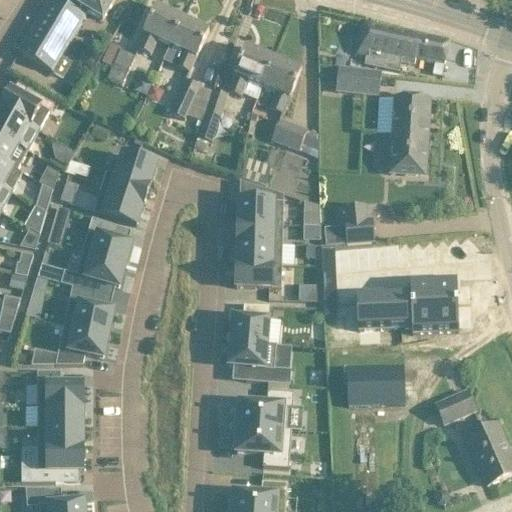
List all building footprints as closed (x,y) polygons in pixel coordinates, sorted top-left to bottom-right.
[(52,0),(20,55),(52,75),(60,59),(87,15),(102,24),(116,0),(71,0),(66,9),(52,0)] [(158,43),(170,49),(183,21),(157,9),(144,37),(145,37),(138,52),(151,58),(158,43)] [(183,21),(170,49),(183,54),(176,70),(189,75),(196,60),(209,33),(183,21)] [(364,67),(395,73),(397,63),(414,67),(415,62),(432,65),(443,67),(444,67),(449,43),(364,26),(358,55),(366,57),(364,67)] [(106,81),(121,88),(134,58),(120,52),(121,50),(110,45),(101,63),(112,68),(106,81)] [(257,103),(262,90),(274,61),(246,50),(234,78),(235,78),(228,94),(241,99),(242,97),(257,103)] [(274,61),(262,90),(276,95),(270,111),(283,117),(289,101),(290,101),(301,73),(274,61)] [(432,65),(430,74),(442,76),(443,67),(432,65)] [(336,95),(379,99),(381,76),(338,71),(336,95)] [(197,140),(198,141),(214,93),(198,89),(183,81),(169,115),(184,123),(186,118),(202,124),(197,140)] [(0,113),(38,135),(50,115),(10,93),(0,111),(0,113)] [(214,93),(198,141),(211,145),(228,98),(214,93)] [(395,100),(392,138),(427,141),(430,102),(395,100)] [(0,138),(28,154),(38,135),(0,113),(0,138)] [(270,143),(298,155),(307,132),(280,121),(270,143)] [(96,128),(91,137),(101,142),(105,132),(96,128)] [(28,154),(0,138),(0,164),(22,177),(22,176),(17,173),(28,154)] [(427,141),(392,138),(390,177),(425,179),(427,141)] [(63,148),(55,162),(69,170),(72,165),(76,156),(63,148)] [(116,178),(149,189),(156,168),(123,157),(116,178)] [(22,177),(0,164),(0,190),(11,196),(22,177)] [(69,170),(65,176),(74,179),(78,167),(72,165),(69,170)] [(50,167),(40,187),(42,188),(53,194),(59,172),(50,167)] [(239,182),(268,190),(272,174),(243,167),(239,182)] [(106,175),(100,195),(121,202),(143,209),(149,189),(116,178),(106,175)] [(42,188),(35,210),(46,216),(53,194),(42,188)] [(0,215),(11,196),(0,190),(0,215)] [(93,216),(136,229),(143,209),(121,202),(100,195),(93,216)] [(320,243),(321,204),(291,203),(290,227),(302,228),(302,243),(320,243)] [(283,205),(238,204),(238,226),(283,227),(283,205)] [(344,211),(347,248),(375,246),(373,222),(368,223),(366,209),(344,211)] [(35,210),(27,226),(41,234),(46,216),(35,210)] [(58,210),(53,229),(66,233),(71,215),(58,210)] [(88,234),(82,257),(104,263),(125,269),(132,247),(111,241),(115,229),(113,228),(92,221),(88,234)] [(282,248),(283,227),(238,226),(237,247),(282,248)] [(237,269),(282,270),(282,248),(237,247),(237,269)] [(306,249),(306,261),(315,261),(315,249),(306,249)] [(334,253),(321,253),(322,278),(335,277),(334,253)] [(22,256),(20,264),(31,266),(33,259),(22,256)] [(64,274),(60,288),(72,291),(95,297),(98,285),(119,291),(125,269),(104,263),(82,257),(76,278),(64,274)] [(282,270),(237,269),(236,291),(281,292),(282,270)] [(13,278),(11,290),(23,292),(27,281),(13,278)] [(415,291),(361,293),(362,331),(416,328),(417,334),(463,332),(461,278),(414,281),(415,291)] [(36,285),(32,297),(45,299),(48,284),(37,281),(36,285)] [(299,289),(299,305),(317,305),(317,290),(299,289)] [(72,291),(64,328),(108,338),(113,313),(92,309),(95,297),(72,291)] [(327,294),(323,294),(324,319),(337,318),(335,294),(327,294)] [(3,307),(0,320),(14,324),(18,310),(3,307)] [(0,320),(0,334),(10,337),(14,324),(0,320)] [(267,347),(269,323),(233,320),(231,344),(267,347)] [(103,362),(108,338),(64,328),(59,353),(103,362)] [(231,344),(229,370),(247,371),(246,385),(290,389),(291,373),(274,372),(277,348),(267,347),(231,344)] [(347,372),(348,411),(405,409),(404,370),(347,372)] [(61,387),(61,375),(37,375),(37,409),(69,409),(82,409),(82,387),(61,387)] [(435,408),(444,428),(475,415),(466,394),(435,408)] [(235,430),(286,433),(288,411),(293,411),(293,397),(267,395),(267,407),(240,406),(239,412),(236,412),(235,430)] [(37,409),(37,430),(69,430),(83,430),(82,409),(69,409),(37,409)] [(466,441),(487,489),(511,478),(511,461),(497,427),(466,441)] [(69,430),(37,430),(37,451),(83,451),(83,430),(69,430)] [(286,433),(235,430),(234,450),(237,450),(237,456),(263,458),(262,470),(289,472),(291,433),(286,433)] [(37,475),(25,475),(25,487),(55,486),(55,474),(83,474),(83,451),(37,451),(37,475)] [(233,502),(231,502),(230,511),(286,511),(288,486),(262,484),(261,497),(234,496),(233,502)] [(25,492),(27,511),(39,509),(38,511),(84,511),(84,504),(62,506),(61,492),(25,492)] [(439,494),(434,500),(437,507),(445,508),(450,502),(447,495),(439,494)]
